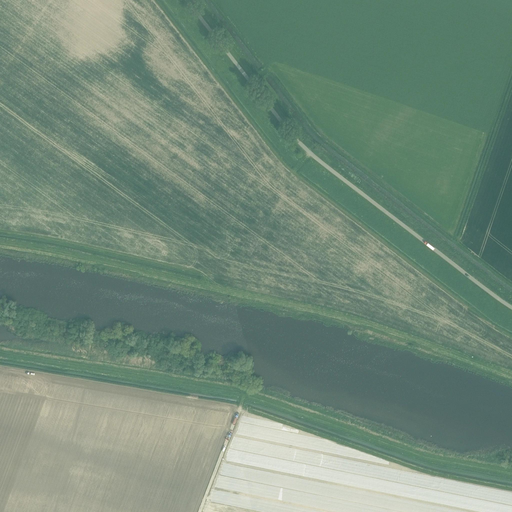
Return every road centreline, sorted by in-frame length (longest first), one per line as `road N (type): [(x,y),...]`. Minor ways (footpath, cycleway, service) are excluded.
road 1 (unclassified): [(511,307),(303,146),(185,0)]
road 2 (track): [(511,476),(434,459),(244,395)]
road 3 (track): [(244,395),(0,353)]
road 4 (track): [(244,395),(199,511)]
